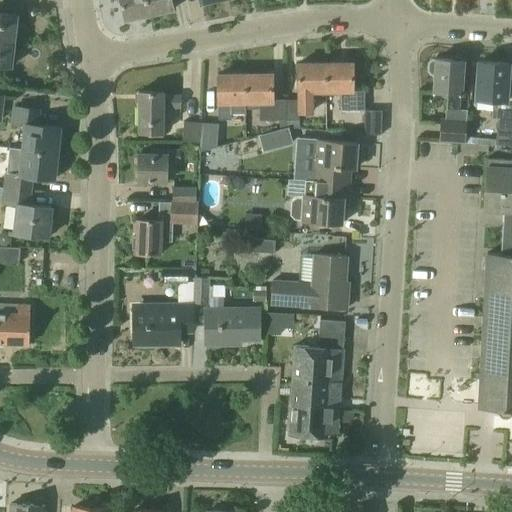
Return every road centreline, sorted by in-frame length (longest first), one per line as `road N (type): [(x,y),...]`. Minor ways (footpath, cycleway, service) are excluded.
road 1 (residential): [(378,478),(398,23)]
road 2 (residential): [(89,467),(98,137),(89,62)]
road 3 (residential): [(89,62),(324,19),(398,23)]
road 4 (secondary): [(275,472),(89,467)]
road 5 (secondary): [(511,486),(378,478)]
